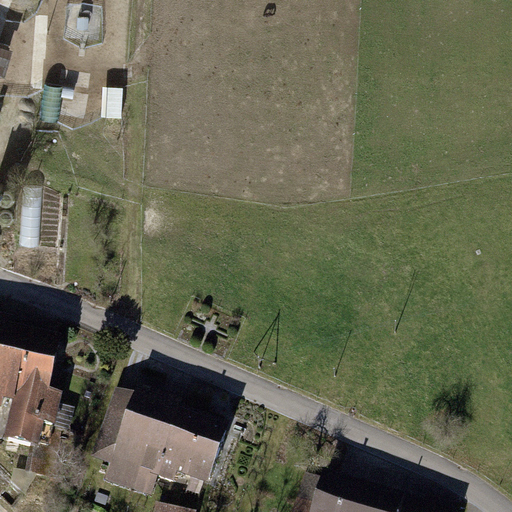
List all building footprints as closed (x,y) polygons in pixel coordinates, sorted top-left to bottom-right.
[(0,70),(5,73),(13,50),(0,46),(0,70)] [(49,84),(44,118),(58,120),(63,86),(49,84)] [(109,86),(108,116),(122,117),(124,87),(109,86)] [(0,400),(19,404),(9,448),(37,454),(42,428),(53,431),(60,399),(49,396),(60,344),(9,334),(10,327),(0,324),(0,400)] [(134,383),(99,469),(154,492),(164,467),(213,487),(238,426),(134,383)] [(431,511),(331,482),(322,511),(431,511)] [(201,511),(202,511),(162,500),(158,511),(201,511)]
